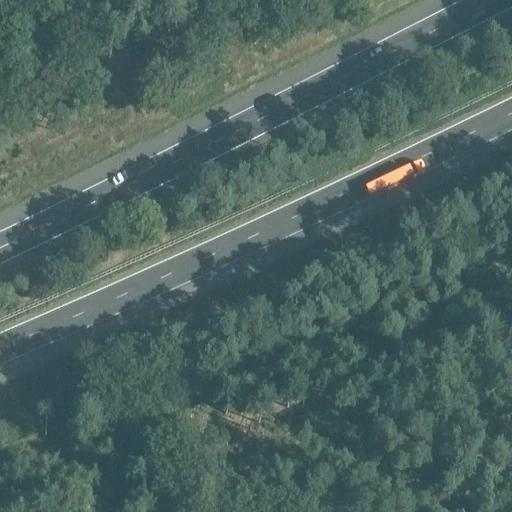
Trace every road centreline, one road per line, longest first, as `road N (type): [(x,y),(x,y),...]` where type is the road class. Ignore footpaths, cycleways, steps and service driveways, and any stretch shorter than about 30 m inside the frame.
road 1 (motorway): [(0,351),(511,118)]
road 2 (motorway): [(489,0),(0,242)]
road 3 (track): [(0,471),(69,446),(112,443),(170,511)]
